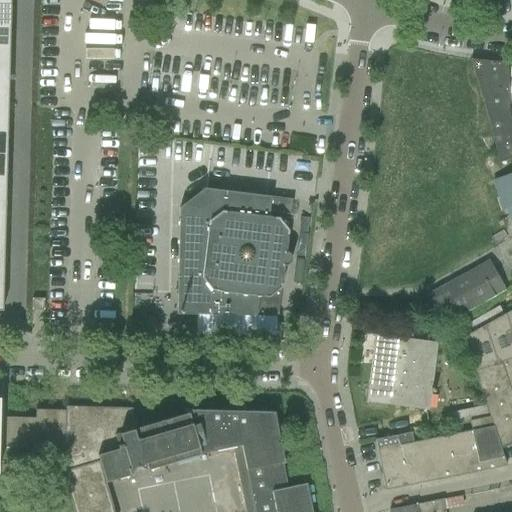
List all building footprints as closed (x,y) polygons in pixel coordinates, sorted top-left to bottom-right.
[(0,2),(0,24),(9,25),(10,3),(0,2)] [(0,24),(0,46),(9,46),(9,25),(0,24)] [(0,46),(0,67),(8,68),(9,46),(0,46)] [(498,164),(511,158),(511,117),(509,117),(506,63),(468,61),(498,164)] [(0,67),(0,89),(8,89),(8,68),(0,67)] [(511,173),(493,180),(503,208),(510,206),(511,210),(511,255),(511,256),(511,258),(511,173)] [(177,296),(176,314),(195,314),(255,316),(277,316),(280,288),(283,266),(284,266),(285,266),(286,266),(287,266),(287,265),(288,265),(288,264),(289,264),(289,263),(290,262),(290,261),(290,260),(290,259),(290,258),(290,257),(290,256),(289,256),(289,255),(288,254),(287,253),(286,253),(285,252),(288,231),(292,200),(270,197),(204,189),(179,208),(177,296)] [(300,217),(298,227),(307,228),(308,218),(300,217)] [(298,230),(296,244),(306,245),(308,231),(298,230)] [(296,244),(294,258),(304,259),(306,245),(296,244)] [(504,289),(497,277),(487,260),(425,296),(441,325),(504,289)] [(31,310),(43,311),(43,299),(31,298),(31,310)] [(511,309),(461,337),(488,417),(468,421),(470,431),(397,445),(395,436),(373,440),(384,491),(505,466),(498,447),(511,441),(511,309)] [(386,406),(406,408),(427,411),(430,392),(433,393),(434,389),(430,389),(436,343),(373,335),(373,337),(374,337),(369,379),(367,379),(364,403),(366,403),(366,401),(386,404),(386,406)] [(481,406),(443,414),(445,424),(462,421),(461,416),(464,416),(463,414),(482,410),(481,406)] [(310,511),(305,484),(286,488),(282,464),(284,463),(273,412),(182,411),(182,415),(136,429),(130,409),(63,408),(63,412),(33,411),(33,420),(4,419),(3,450),(26,450),(26,462),(53,463),(53,458),(62,458),(62,472),(61,471),(72,511),(112,511),(105,483),(131,476),(133,470),(140,468),(146,471),(200,455),(200,454),(230,448),(243,511),(310,511)] [(442,499),(415,505),(416,511),(431,511),(444,509),(442,499)]
